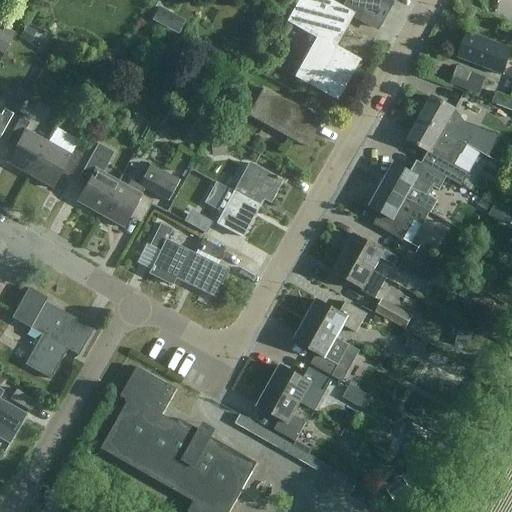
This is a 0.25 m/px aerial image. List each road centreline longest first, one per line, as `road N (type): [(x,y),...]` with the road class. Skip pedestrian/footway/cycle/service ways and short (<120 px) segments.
road 1 (residential): [(430,0),(227,353),(129,300)]
road 2 (residential): [(129,300),(10,511)]
road 3 (residential): [(129,300),(0,226)]
